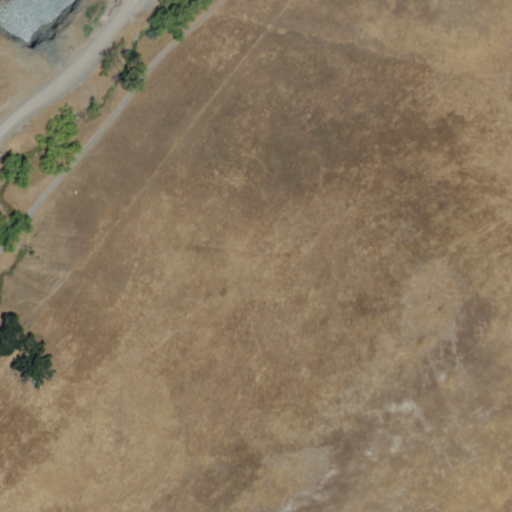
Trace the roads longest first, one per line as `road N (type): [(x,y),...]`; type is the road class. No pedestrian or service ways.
road 1 (track): [(0,253),(220,0)]
road 2 (track): [(0,131),(70,77),(124,0)]
